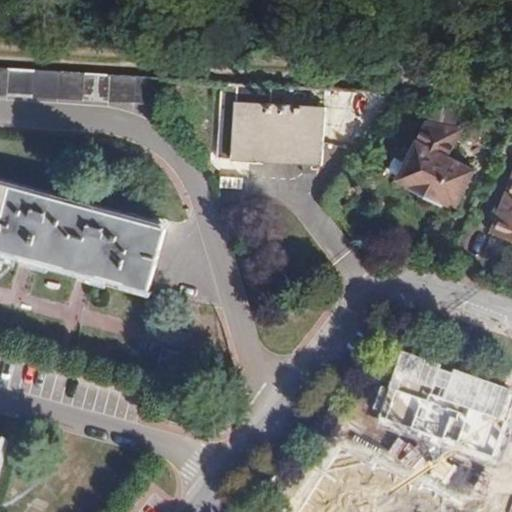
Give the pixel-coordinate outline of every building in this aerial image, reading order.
[(0,97),(159,104),(160,79),(0,72),(0,97)] [(325,90),(306,89),(305,106),(234,102),(231,161),(252,162),(301,165),(300,174),(316,175),(317,166),(321,166),(322,145),(325,90)] [(458,132),(425,126),(398,182),(409,188),(409,192),(442,208),(444,206),(456,209),(473,172),(447,159),(458,132)] [(228,159),(229,131),(220,131),(219,159),(228,159)] [(511,174),(491,233),(511,240),(511,174)] [(0,250),(33,259),(87,274),(149,290),(166,228),(0,183),(0,250)] [(511,413),(511,390),(403,351),(380,417),(496,459),(511,413)]
